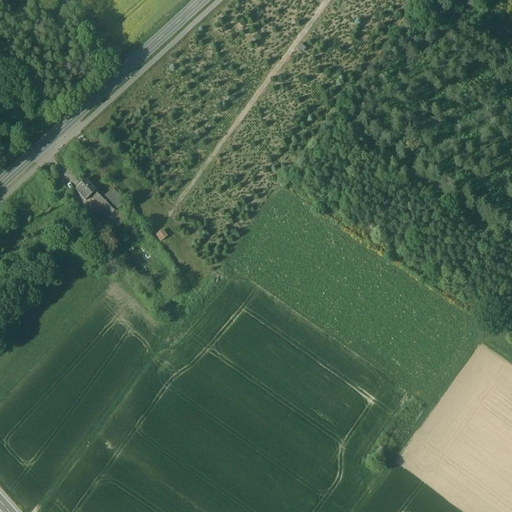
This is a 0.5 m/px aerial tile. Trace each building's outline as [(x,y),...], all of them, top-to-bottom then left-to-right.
[(95,191),(85,180),(75,190),(85,201),(91,196),(110,215),(110,216),(116,209),(104,197),(97,189),(95,191)] [(124,203),(112,190),(104,197),(116,209),(124,203)] [(89,211),(83,216),(89,224),(94,219),(98,216),(92,209),(89,211)] [(116,209),(110,216),(110,215),(106,218),(116,228),(126,219),(116,209)] [(102,229),(94,219),(89,224),(96,234),(102,229)] [(159,241),(166,236),(162,229),(154,234),(159,241)]
